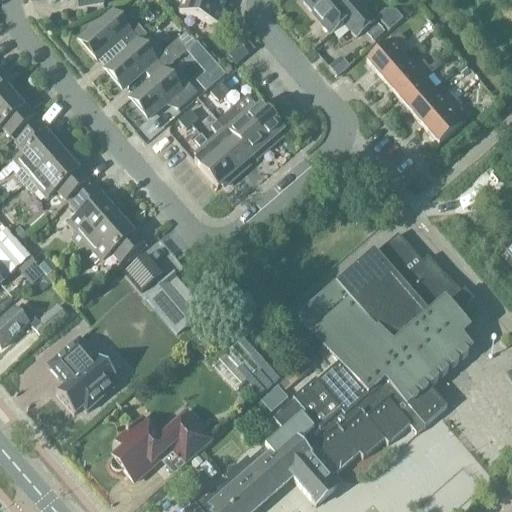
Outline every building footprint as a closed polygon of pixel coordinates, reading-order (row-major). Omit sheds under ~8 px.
[(50,0),(50,2),(63,0),(76,0),(78,11),(104,6),(102,0),(50,0)] [(157,0),(141,0),(148,8),(158,0),(157,0)] [(172,0),(182,3),(178,15),(217,28),(225,4),(213,0),(172,0)] [(305,0),(302,3),(331,36),(343,25),(356,40),(374,24),(353,0),(349,0),(342,7),(336,0),(305,0)] [(388,34),(402,22),(394,14),(384,13),(376,20),(388,34)] [(112,15),(81,41),(99,61),(118,44),(126,53),(138,43),(139,44),(146,37),(131,19),(123,27),(112,15)] [(377,28),(365,38),(372,46),(384,36),(377,28)] [(126,53),(107,70),(124,90),(144,73),(152,82),(163,72),(164,73),(187,53),(197,45),(187,34),(178,42),(162,55),(156,48),(148,55),(139,44),(138,43),(126,53)] [(366,64),(381,81),(406,59),(397,49),(404,43),(398,36),(366,64)] [(381,81),(395,97),(427,69),(422,64),(415,69),(406,59),(381,81)] [(213,64),(202,73),(214,87),(225,77),(213,64)] [(395,97),(409,114),(435,92),(426,81),(432,75),(427,69),(395,97)] [(464,70),(458,75),(462,80),(468,75),(464,70)] [(8,72),(2,78),(9,86),(15,81),(8,72)] [(163,72),(152,82),(132,99),(149,119),(169,102),(178,112),(197,96),(181,78),(174,84),(164,73),(163,72)] [(222,85),(216,90),(224,100),(230,94),(222,85)] [(224,100),(216,90),(210,96),(218,105),(224,100)] [(6,92),(0,97),(0,129),(1,129),(10,139),(34,118),(25,107),(22,110),(6,92)] [(409,114),(423,130),(456,102),(451,96),(444,102),(435,92),(409,114)] [(456,102),(423,130),(438,147),(464,125),(454,114),(461,108),(456,102)] [(240,103),(233,110),(269,151),(277,144),(275,141),(283,133),(260,106),(256,109),(254,106),(248,112),(240,103)] [(233,110),(217,124),(250,162),(258,155),(261,158),(269,151),(233,110)] [(190,113),(183,118),(191,128),(198,122),(190,113)] [(191,128),(183,118),(177,123),(185,133),(191,128)] [(16,177),(25,187),(61,155),(46,137),(49,135),(39,124),(15,145),(24,155),(15,163),(23,172),(16,177)] [(217,138),(208,146),(236,179),(245,172),(242,169),(250,162),(217,124),(210,130),(217,138)] [(236,179),(208,146),(200,137),(193,143),(201,152),(194,158),(197,161),(194,163),(217,191),(226,183),(228,186),(236,179)] [(61,155),(25,187),(33,196),(39,191),(47,200),(56,192),(65,202),(89,181),(80,170),(77,173),(61,155)] [(12,178),(2,187),(10,196),(19,187),(12,178)] [(72,241),(80,250),(116,219),(101,201),(104,198),(95,188),(70,209),(79,218),(70,226),(78,235),(72,241)] [(116,219),(80,250),(89,260),(95,255),(102,264),(112,256),(120,265),(144,244),(135,234),(132,236),(116,219)] [(18,228),(11,234),(19,244),(26,237),(18,228)] [(0,238),(0,265),(9,276),(11,279),(29,263),(4,234),(0,238)] [(192,509),(188,511),(253,511),(290,481),(315,510),(336,492),(328,483),(336,476),(358,458),(361,462),(382,444),(386,449),(408,429),(415,437),(422,431),(442,413),(446,411),(443,408),(428,390),(443,377),(459,363),(470,354),(458,340),(477,324),(462,307),(467,301),(442,277),(427,260),(421,265),(397,238),(376,256),(374,254),(365,261),(336,286),(334,285),(302,313),(303,314),(298,319),(338,365),(316,384),(315,382),(292,402),(293,403),(272,421),(283,433),(249,463),(246,460),(223,480),(225,482),(204,501),(203,500),(202,501),(202,502),(193,510),(192,509)] [(511,249),(501,260),(511,271),(511,249)] [(40,264),(36,267),(47,279),(56,271),(46,259),(40,264)] [(0,286),(1,285),(0,284),(9,276),(0,265),(0,286)] [(174,275),(155,290),(186,327),(205,312),(174,275)] [(0,322),(0,350),(1,351),(27,326),(30,329),(30,330),(40,341),(65,320),(55,308),(36,325),(21,308),(16,313),(14,311),(0,322)] [(66,386),(55,396),(74,417),(82,410),(86,415),(118,388),(114,383),(116,381),(98,360),(95,361),(78,342),(47,368),(59,383),(62,381),(66,386)] [(235,347),(224,357),(246,382),(262,399),(273,388),(235,347)] [(302,367),(276,389),(284,397),(309,376),(302,367)] [(259,403),(270,415),(286,401),(275,389),(259,403)] [(156,440),(158,443),(152,447),(135,427),(129,432),(127,431),(124,433),(126,435),(120,440),(127,448),(112,461),(111,462),(109,464),(109,465),(109,466),(108,467),(108,468),(109,469),(109,470),(109,471),(110,473),(111,474),(112,475),(113,476),(115,476),(116,477),(117,477),(119,477),(121,476),(122,476),(124,475),(130,481),(130,482),(132,483),(133,483),(135,483),(136,483),(137,483),(138,482),(174,450),(187,465),(189,464),(196,458),(211,444),(185,415),(156,440)] [(196,458),(189,464),(195,471),(202,465),(196,458)] [(176,488),(190,504),(205,491),(191,475),(176,488)]
